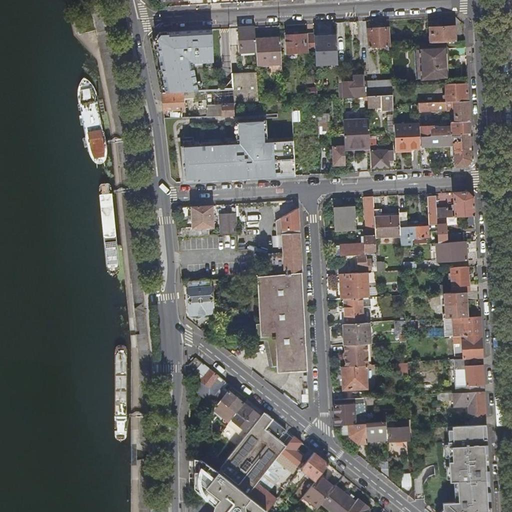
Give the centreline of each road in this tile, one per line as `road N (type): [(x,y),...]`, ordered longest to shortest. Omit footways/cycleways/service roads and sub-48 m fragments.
road 1 (residential): [(133,21),(480,2)]
road 2 (residential): [(327,445),(311,188)]
road 3 (residential): [(502,430),(490,178)]
road 4 (residential): [(327,445),(200,343),(169,332)]
road 5 (secondary): [(118,0),(157,179)]
road 6 (residential): [(311,188),(490,178)]
road 7 (residential): [(490,178),(480,2)]
road 8 (secondary): [(157,179),(157,128),(133,21)]
road 9 (residential): [(158,194),(311,188)]
road 10 (secondary): [(171,368),(166,511)]
road 11 (secondary): [(175,511),(171,368)]
